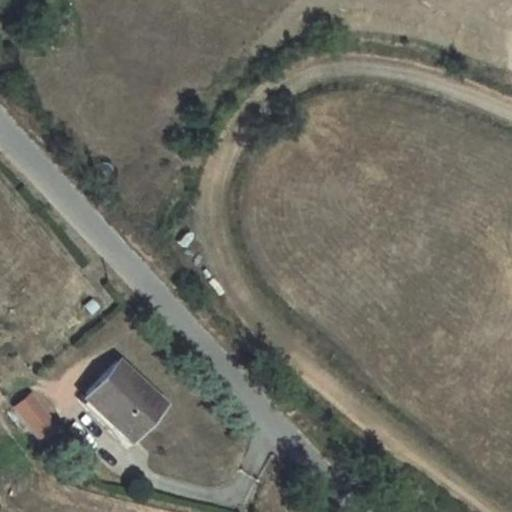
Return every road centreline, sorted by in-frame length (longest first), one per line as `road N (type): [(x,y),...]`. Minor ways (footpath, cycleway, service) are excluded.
road 1 (track): [(511,113),(429,78),(332,65),(259,99),(214,180),(222,261),(288,353),(496,511)]
road 2 (unclassified): [(350,511),(0,131)]
